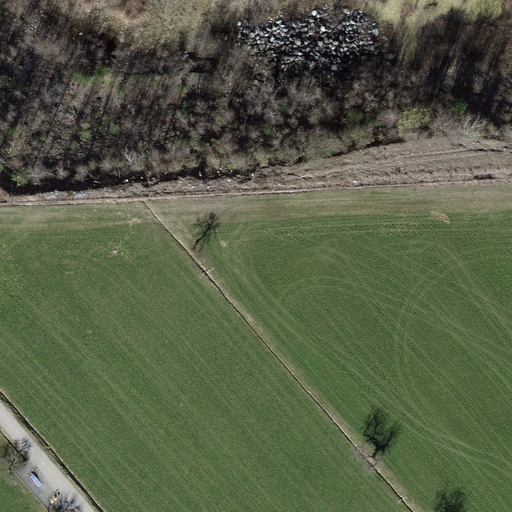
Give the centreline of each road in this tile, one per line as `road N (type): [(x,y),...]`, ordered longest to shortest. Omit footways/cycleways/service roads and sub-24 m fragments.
road 1 (motorway): [(511,179),(0,255)]
road 2 (motorway): [(0,368),(511,293)]
road 3 (track): [(0,408),(91,511)]
